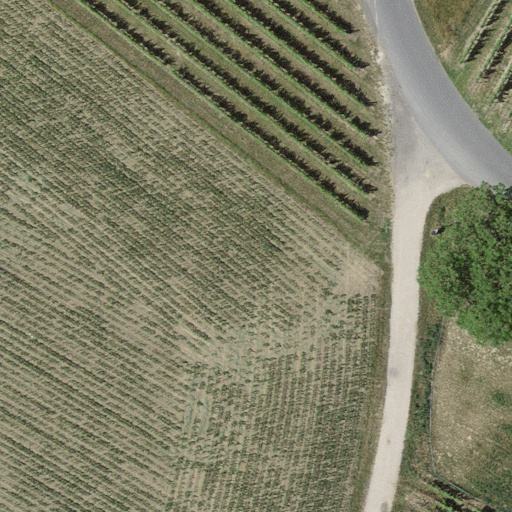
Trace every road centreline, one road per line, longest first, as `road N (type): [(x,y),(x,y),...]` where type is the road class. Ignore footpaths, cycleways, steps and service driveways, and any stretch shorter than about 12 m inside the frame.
road 1 (track): [(380,511),(398,426),(404,250),(443,115)]
road 2 (unclassified): [(401,0),(443,115),(511,172)]
